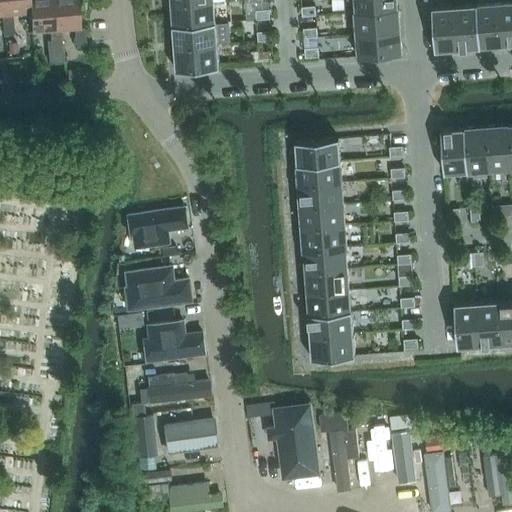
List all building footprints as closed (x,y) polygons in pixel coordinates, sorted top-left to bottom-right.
[(5,0),(7,14),(2,14),(4,34),(14,33),(13,13),(30,12),(29,0),(5,0)] [(53,0),(29,0),(30,12),(32,32),(50,30),(52,50),(62,49),(61,29),(56,30),(53,0)] [(78,0),(53,0),(56,30),(61,29),(74,28),(76,48),(86,47),(84,27),(80,27),(78,0)] [(355,0),(356,10),(355,10),(355,12),(398,8),(398,7),(397,7),(396,0),(355,0)] [(213,1),(172,4),(173,24),(172,24),(172,25),(216,22),(216,21),(215,21),(213,1)] [(511,1),(498,3),(501,44),(511,43),(511,1)] [(479,47),(476,3),(454,5),(458,48),(479,47)] [(477,4),(477,3),(476,3),(479,47),(481,47),(480,46),(501,44),(498,3),(477,4)] [(302,16),(316,15),(315,5),(301,6),(302,16)] [(458,48),(454,5),(432,6),(435,50),(458,48)] [(256,19),(270,18),(269,8),(255,9),(256,19)] [(398,8),(355,12),(356,33),(400,30),(398,8)] [(172,25),(174,47),(218,44),(216,22),(172,25)] [(317,27),(303,28),(304,37),(318,36),(317,27)] [(258,41),(272,40),(271,30),(257,31),(258,41)] [(400,30),(356,33),(358,56),(402,53),(400,30)] [(17,41),(8,42),(9,52),(17,52),(17,41)] [(174,47),(176,70),(219,66),(218,44),(174,47)] [(318,47),(304,48),(305,57),(319,56),(318,47)] [(259,60),(273,59),(272,50),(258,51),(259,60)] [(258,51),(251,51),(251,61),(259,60),(258,51)] [(83,68),(67,69),(68,83),(84,82),(83,68)] [(65,77),(50,78),(51,88),(66,87),(65,77)] [(510,167),(507,123),(485,125),(488,169),(510,167)] [(464,127),(466,165),(467,171),(488,169),(485,125),(464,127)] [(467,171),(466,165),(464,127),(441,128),(444,172),(467,171)] [(295,140),(297,163),(340,160),(339,137),(295,140)] [(403,145),(389,146),(389,156),(403,155),(403,145)] [(297,163),(298,184),(342,181),(340,160),(297,163)] [(391,177),(405,176),(404,167),(390,168),(391,177)] [(298,184),(300,206),(344,203),(342,181),(298,184)] [(393,199),(407,198),(406,188),(392,189),(393,199)] [(300,206),(301,228),(345,224),(344,203),(300,206)] [(184,204),(125,212),(129,244),(188,236),(184,204)] [(501,204),(491,205),(492,219),(502,218),(501,204)] [(479,206),(470,207),(471,220),(480,220),(479,206)] [(459,207),(450,208),(451,222),(460,221),(459,207)] [(394,221),(408,220),(408,210),(394,211),(394,221)] [(301,228),(303,249),(347,246),(345,224),(301,228)] [(410,241),(409,232),(395,233),(396,242),(410,241)] [(303,249),(303,250),(304,250),(306,271),(347,267),(346,247),(347,247),(347,246),(303,249)] [(504,249),(495,250),(496,264),(505,263),(504,249)] [(483,251),(473,252),(474,265),(484,265),(483,251)] [(453,253),(454,267),(464,266),(463,252),(453,253)] [(398,264),(411,263),(411,253),(397,254),(398,264)] [(193,266),(133,274),(138,305),(197,297),(193,266)] [(306,271),(307,292),(349,289),(347,267),(306,271)] [(413,284),(412,275),(398,276),(399,285),(413,284)] [(307,292),(309,312),(308,312),(308,314),(352,310),(352,309),(350,309),(349,289),(307,292)] [(401,307),(415,306),(414,296),(400,297),(401,307)] [(511,342),(511,298),(498,299),(502,343),(511,342)] [(502,343),(498,299),(477,301),(480,345),(502,343)] [(480,345),(477,301),(454,302),(457,346),(480,345)] [(141,310),(130,311),(131,324),(142,323),(141,310)] [(352,310),(308,314),(310,335),(353,332),(352,310)] [(199,317),(140,324),(143,356),(203,349),(199,317)] [(402,319),(402,328),(416,327),(416,318),(402,319)] [(353,332),(310,335),(311,358),(355,355),(353,332)] [(403,339),(404,348),(418,347),(417,338),(403,339)] [(207,365),(147,372),(151,404),(211,397),(207,365)] [(142,400),(131,401),(133,412),(145,411),(144,400),(142,400)] [(414,471),(406,412),(374,416),(382,476),(414,471)] [(152,413),(132,415),(136,456),(144,455),(156,454),(153,423),(152,413)] [(304,473),(296,413),(264,418),(272,477),(304,473)] [(215,422),(163,429),(166,447),(217,440),(215,422)] [(360,484),(352,425),(320,429),(329,488),(360,484)] [(510,429),(494,431),(495,441),(507,439),(511,439),(510,429)] [(455,432),(425,437),(427,451),(457,446),(455,432)] [(511,499),(511,476),(507,439),(495,441),(475,444),(483,503),(511,499)] [(448,511),(440,455),(423,458),(431,511),(448,511)] [(146,472),(138,473),(139,483),(147,482),(171,479),(170,469),(146,472)] [(167,482),(148,485),(150,497),(169,494),(167,482)] [(210,487),(170,492),(172,511),(211,511),(225,511),(223,497),(211,498),(210,487)]
